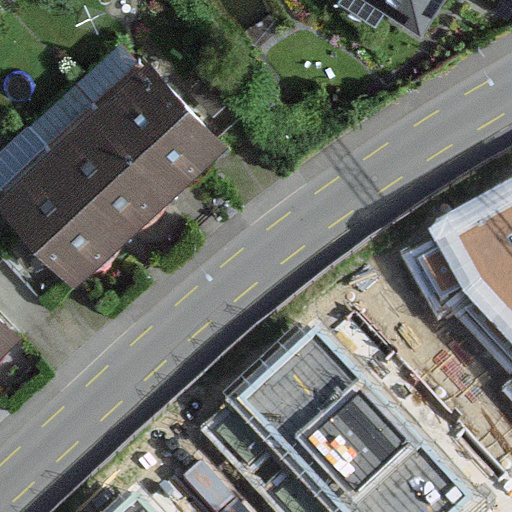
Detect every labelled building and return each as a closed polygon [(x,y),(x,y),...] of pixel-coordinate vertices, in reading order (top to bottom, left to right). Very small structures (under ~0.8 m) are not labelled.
[(365,0),(420,32),(438,0),(365,0)] [(171,184),(218,142),(145,61),(98,103),(171,184)] [(125,226),(171,184),(98,103),(52,145),(125,226)] [(78,268),(125,226),(52,145),(5,187),(78,268)] [(0,344),(14,333),(0,317),(0,344)]
